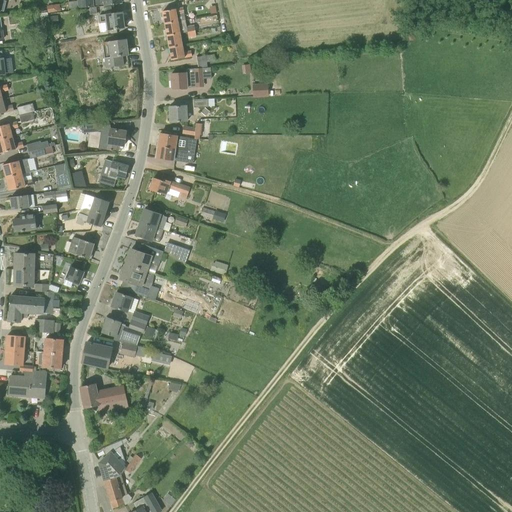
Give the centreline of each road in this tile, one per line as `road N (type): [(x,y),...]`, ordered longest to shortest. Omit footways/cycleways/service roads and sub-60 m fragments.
road 1 (tertiary): [(74,427),(80,321),(144,132),(147,69),(136,0)]
road 2 (track): [(173,511),(299,349),(394,245)]
road 3 (track): [(426,222),(470,193),(511,117)]
